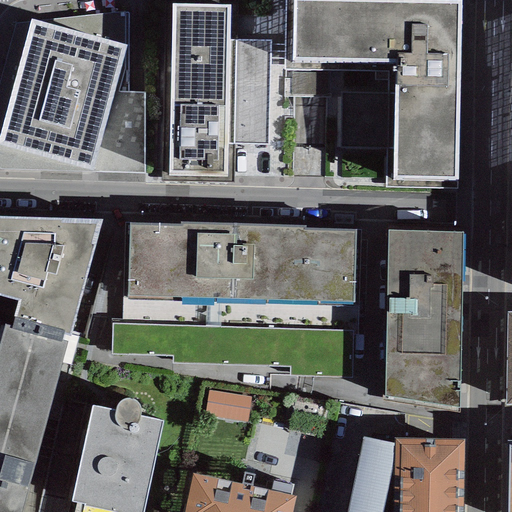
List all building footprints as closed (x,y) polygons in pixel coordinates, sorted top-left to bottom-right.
[(393,60),(392,179),(459,180),(462,0),(447,0),(293,0),(292,59),(393,60)] [(229,5),(170,4),(169,175),(227,176),(228,142),(268,142),(268,40),(229,39),(229,5)] [(27,24),(13,25),(0,74),(0,170),(142,174),(143,94),(127,92),(126,47),(126,14),(51,19),(52,26),(31,19),(27,24)] [(32,217),(0,216),(0,295),(7,298),(18,301),(13,316),(63,329),(62,332),(69,334),(101,219),(32,217)] [(180,225),(130,223),(127,298),(354,305),(356,230),(305,228),(305,225),(181,221),(180,225)] [(462,231),(387,229),(383,395),(459,407),(462,231)] [(10,325),(3,323),(0,336),(0,511),(21,511),(67,341),(60,339),(62,332),(63,329),(13,316),(10,325)] [(352,377),(353,330),(112,323),(111,355),(172,356),(172,364),(291,367),(291,375),(352,377)] [(251,396),(208,390),(204,416),(247,422),(251,396)] [(91,407),(71,501),(77,503),(74,511),(142,511),(162,421),(139,417),(139,415),(140,413),(140,409),(139,405),(137,402),(135,401),(132,399),(128,399),(126,399),(123,400),(120,401),(117,404),(115,408),(114,412),(91,407)] [(381,511),(394,444),(363,438),(347,511),(381,511)] [(462,511),(464,439),(395,438),(394,444),(394,459),(393,511),(462,511)] [(291,511),(295,496),(192,475),(183,511),(291,511)]
